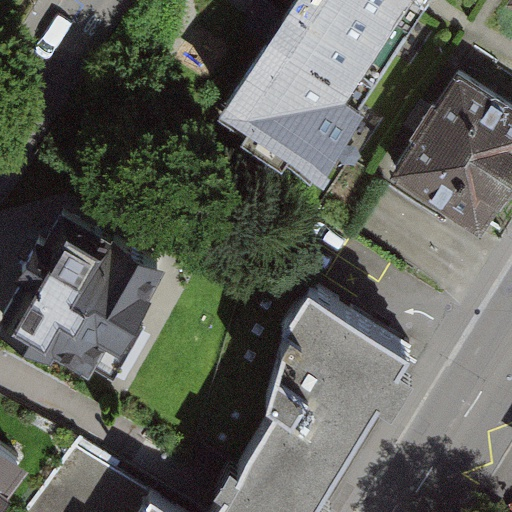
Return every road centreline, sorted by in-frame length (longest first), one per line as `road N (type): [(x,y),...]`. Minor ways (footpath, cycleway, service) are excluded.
road 1 (residential): [(111,0),(56,95),(0,167)]
road 2 (secondary): [(417,511),(511,358)]
